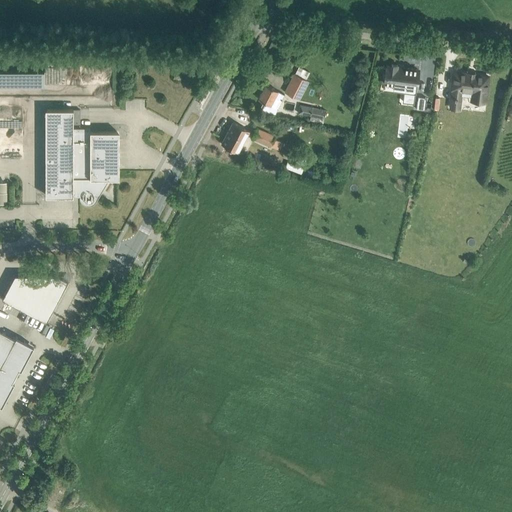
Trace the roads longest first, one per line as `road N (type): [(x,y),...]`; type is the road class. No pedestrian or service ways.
road 1 (tertiary): [(0,500),(131,256)]
road 2 (tertiary): [(131,256),(257,20)]
road 3 (unclassified): [(511,54),(257,20)]
road 4 (unclassified): [(0,252),(102,247),(131,256)]
